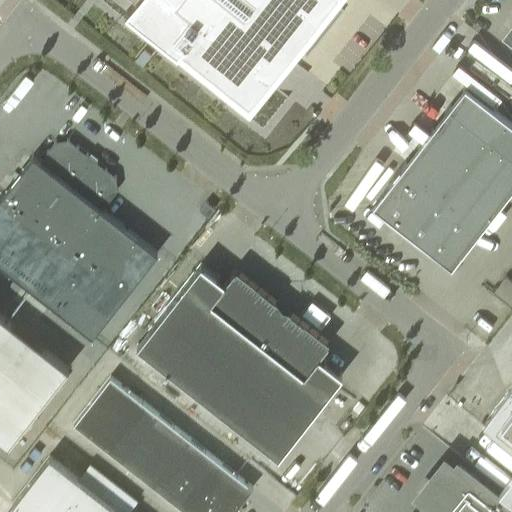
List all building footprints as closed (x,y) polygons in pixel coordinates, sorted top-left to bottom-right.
[(270,73),(281,60),(328,0),(131,0),(125,9),(177,50),(180,46),(248,101),(270,73)] [(372,205),(450,266),(511,187),(511,123),(464,86),(372,205)] [(33,155),(16,176),(0,196),(0,263),(91,335),(157,252),(101,209),(117,189),(116,177),(95,161),(97,158),(89,152),(88,155),(67,139),(55,140),(39,160),(33,155)] [(199,210),(207,217),(214,208),(205,201),(199,210)] [(318,356),(328,343),(327,342),(326,343),(234,271),(235,270),(234,269),(224,282),(200,263),(136,345),(278,456),(342,374),(318,356)] [(495,291),(511,302),(511,275),(506,272),(495,291)] [(0,438),(8,444),(68,368),(0,314),(0,438)] [(186,511),(232,511),(242,500),(252,487),(110,376),(73,423),(186,511)] [(511,511),(511,386),(482,425),(511,448),(511,468),(497,487),(511,498),(511,499),(509,503),(487,486),(483,490),(476,484),(480,480),(457,462),(453,467),(444,460),(427,482),(436,489),(418,511),(511,511)] [(121,511),(48,455),(11,503),(23,511),(121,511)]
